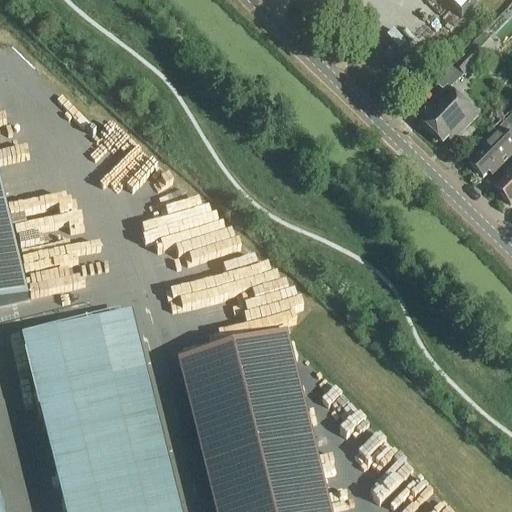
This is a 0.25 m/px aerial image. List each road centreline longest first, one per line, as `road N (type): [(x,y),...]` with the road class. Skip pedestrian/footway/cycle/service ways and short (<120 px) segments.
road 1 (unclassified): [(511,254),(250,0)]
road 2 (unknown): [(129,258),(153,294),(194,511)]
road 3 (unknown): [(129,258),(37,119),(0,95)]
road 4 (unknown): [(36,511),(0,342)]
road 5 (unknown): [(0,297),(129,258)]
